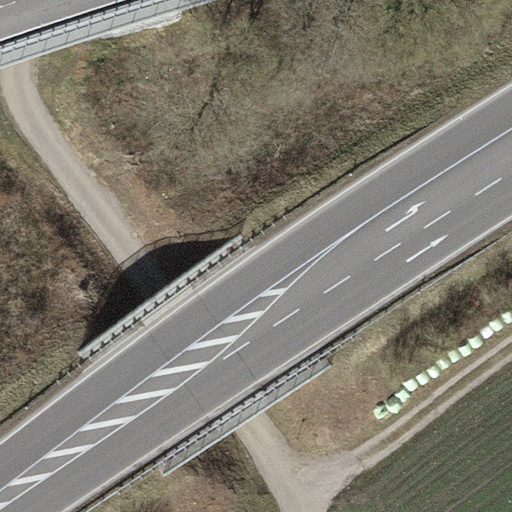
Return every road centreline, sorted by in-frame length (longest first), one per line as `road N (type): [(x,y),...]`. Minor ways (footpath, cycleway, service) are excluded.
road 1 (track): [(299,511),(259,434),(141,260),(28,116),(14,64),(65,0)]
road 2 (primary): [(511,160),(292,298),(0,501)]
road 3 (track): [(303,511),(511,356)]
